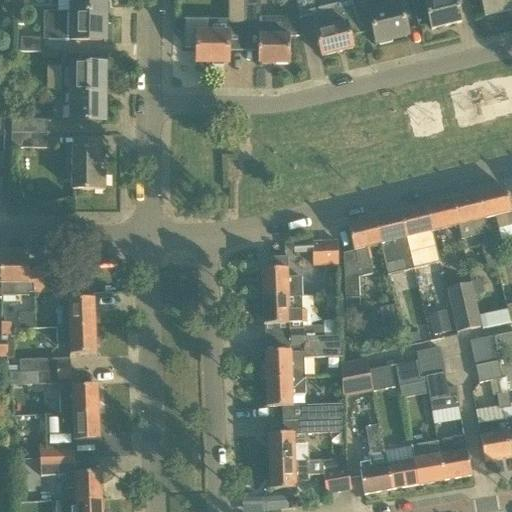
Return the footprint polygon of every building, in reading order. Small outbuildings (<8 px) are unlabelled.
[(11,0),(12,13),(23,13),(23,0),(11,0)] [(70,13),(106,13),(105,0),(70,0),(70,12),(70,13)] [(244,0),(228,0),(228,8),(245,8),(244,0)] [(289,65),(289,37),(303,38),(299,20),(259,20),(259,0),(244,0),(245,8),(244,25),(258,25),(258,65),(289,65)] [(315,14),(312,0),(295,0),(299,17),(315,14)] [(360,34),(373,31),(376,44),(407,36),(400,6),(398,0),(372,0),(367,1),(366,0),(352,0),(353,2),(360,34)] [(436,0),(425,3),(431,31),(461,23),(455,0),(436,0)] [(511,0),(480,0),(485,17),(511,10),(511,0)] [(311,18),(321,58),(353,50),(349,37),(360,34),(353,2),(329,8),(330,13),(311,18)] [(61,40),(70,40),(104,41),(104,44),(106,44),(106,13),(70,13),(70,12),(62,12),(61,40)] [(23,13),(12,13),(11,25),(23,25),(23,13)] [(213,64),(213,66),(223,66),(223,64),(228,65),(228,34),(196,33),(196,64),(213,64)] [(20,38),(20,54),(43,54),(43,39),(20,38)] [(69,94),(105,94),(105,63),(104,63),(104,65),(61,65),(61,94),(69,94)] [(23,94),(11,94),(11,107),(23,107),(23,94)] [(105,94),(69,94),(69,122),(104,122),(104,125),(105,125),(105,94)] [(11,120),(11,135),(46,135),(47,121),(11,120)] [(46,135),(11,135),(11,148),(46,149),(46,135)] [(104,173),(98,173),(99,149),(73,149),(72,191),(104,191),(104,173)] [(511,220),(504,188),(477,194),(484,220),(495,217),(498,230),(511,226),(511,220)] [(477,194),(451,201),(457,226),(461,240),(484,235),(482,229),(486,228),(484,220),(477,194)] [(451,201),(426,207),(432,233),(457,226),(451,201)] [(405,239),(432,233),(426,207),(399,214),(405,239)] [(399,214),(374,220),(380,245),(405,239),(399,214)] [(366,249),(380,245),(374,220),(347,226),(354,252),(343,254),(345,299),(358,299),(358,279),(373,275),(366,249)] [(486,243),(494,241),(490,227),(486,228),(482,229),(484,235),(485,241),(486,243)] [(337,241),(324,242),(325,267),(338,266),(337,241)] [(486,243),(485,241),(482,242),(490,275),(497,273),(493,257),(497,256),(494,241),(486,243)] [(325,267),(324,242),(311,242),(312,267),(325,267)] [(390,252),(391,271),(412,270),(411,251),(390,252)] [(2,258),(1,296),(28,296),(28,293),(33,293),(33,270),(28,270),(28,258),(2,258)] [(261,271),(262,299),(301,297),(301,278),(287,278),(287,270),(287,258),(273,258),(271,261),(271,271),(261,271)] [(45,270),(46,294),(59,293),(59,289),(58,269),(45,270)] [(45,270),(33,270),(33,293),(34,293),(34,294),(46,294),(45,270)] [(446,289),(456,333),(481,327),(479,318),(471,283),(446,289)] [(301,297),(262,299),(263,326),(289,325),(290,339),(324,337),(323,326),(303,327),(301,297)] [(56,328),(56,329),(95,328),(94,300),(67,301),(68,317),(68,328),(56,328)] [(435,336),(454,332),(449,310),(430,315),(435,336)] [(481,327),(481,330),(510,324),(507,312),(479,318),(481,327)] [(11,324),(0,324),(0,338),(7,338),(11,338),(11,324)] [(96,355),(95,328),(56,329),(57,346),(69,345),(69,356),(96,355)] [(511,333),(493,337),(496,351),(502,350),(511,347),(511,333)] [(340,337),(324,337),(290,339),(291,353),(264,354),(265,381),(304,380),(303,359),(341,357),(340,337)] [(496,351),(493,337),(471,342),(474,355),(496,351)] [(439,348),(416,353),(418,362),(419,366),(441,361),(439,348)] [(496,351),(474,355),(476,367),(498,363),(496,351)] [(36,373),(61,372),(70,372),(69,359),(19,361),(19,373),(36,373)] [(367,360),(341,365),(342,399),(373,392),(369,371),(367,360)] [(441,361),(419,366),(421,378),(425,377),(444,373),(441,361)] [(418,362),(395,366),(399,386),(426,381),(425,377),(421,378),(419,366),(418,362)] [(479,384),(488,382),(496,380),(501,380),(498,363),(476,367),(479,384)] [(394,388),(390,367),(369,371),(373,392),(394,388)] [(61,372),(36,373),(37,385),(70,384),(70,372),(61,372)] [(444,373),(425,377),(426,381),(432,413),(459,408),(455,387),(447,389),(444,373)] [(511,408),(505,379),(501,380),(496,380),(498,395),(496,396),(498,410),(511,408)] [(304,380),(265,381),(266,408),(293,407),(293,396),(305,396),(304,380)] [(57,416),(98,414),(97,387),(70,388),(70,389),(59,389),(60,415),(57,416)] [(306,406),(307,421),(343,420),(342,405),(306,406)] [(99,441),(98,414),(57,416),(58,435),(72,434),(73,442),(99,441)] [(511,419),(503,421),(510,459),(511,458),(511,419)] [(343,420),(307,421),(308,435),(343,433),(343,420)] [(503,421),(478,425),(480,438),(484,463),(510,459),(503,421)] [(364,497),(391,492),(386,466),(387,466),(379,426),(365,428),(371,469),(360,471),(364,497)] [(267,436),(268,463),(309,462),(308,446),(294,447),(294,436),(267,436)] [(463,437),(436,442),(444,482),(471,478),(465,452),(463,437)] [(410,447),(412,462),(413,462),(417,487),(444,482),(436,442),(410,447)] [(73,445),(39,446),(40,460),(60,459),(73,459),(73,445)] [(326,495),(339,493),(335,470),(347,468),(345,458),(332,461),(320,461),(323,476),(326,495)] [(60,459),(40,460),(40,473),(74,472),(73,459),(60,459)] [(309,462),(268,463),(269,491),(295,490),(295,478),(309,477),(310,500),(320,500),(320,476),(323,476),(320,461),(309,462)] [(391,492),(417,487),(413,462),(412,462),(387,466),(386,466),(391,492)] [(351,491),(347,468),(335,470),(339,493),(351,491)] [(102,501),(100,474),(74,475),(75,502),(102,501)] [(289,510),(289,498),(252,500),(252,511),(289,510)] [(75,502),(75,511),(101,511),(102,501),(75,502)]
